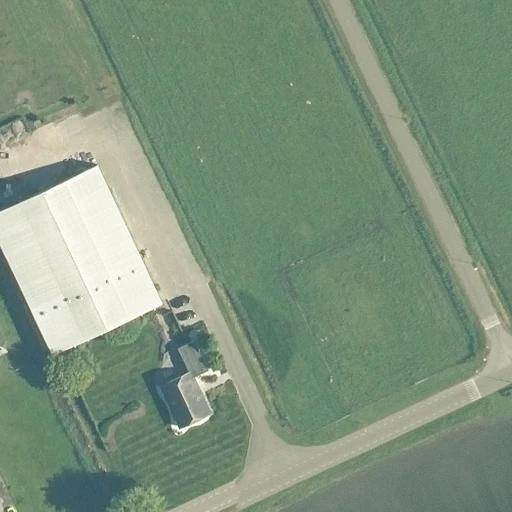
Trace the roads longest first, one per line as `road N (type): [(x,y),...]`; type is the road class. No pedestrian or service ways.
road 1 (unclassified): [(511,349),(344,0)]
road 2 (unclassified): [(197,511),(511,365)]
